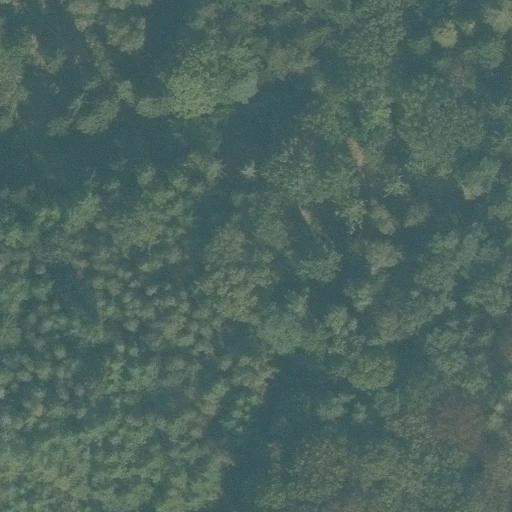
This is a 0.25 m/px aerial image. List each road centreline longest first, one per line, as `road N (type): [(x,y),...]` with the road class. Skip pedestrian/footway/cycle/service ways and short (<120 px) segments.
road 1 (unclassified): [(0,175),(208,138),(394,82)]
road 2 (unclassified): [(189,0),(394,82)]
road 3 (unclassified): [(394,82),(511,34)]
road 4 (unclassified): [(394,82),(511,127)]
